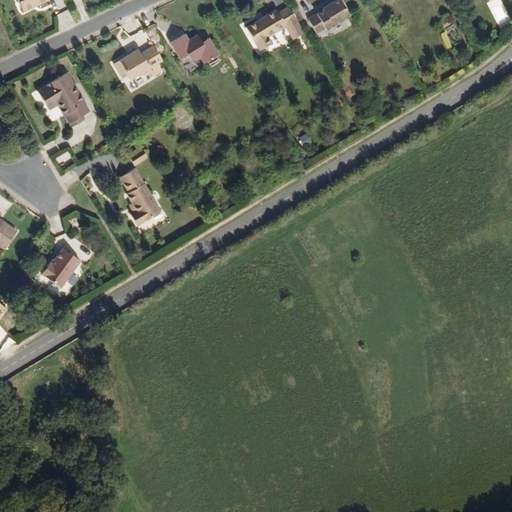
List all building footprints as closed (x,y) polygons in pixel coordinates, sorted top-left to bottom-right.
[(15,0),(22,14),(52,0),(15,0)] [(325,30),(326,32),(350,18),(340,0),(322,10),(323,12),(307,20),(316,35),(325,30)] [(269,44),(265,38),(284,27),(288,34),(299,27),(288,9),(276,15),(274,11),(244,30),(257,51),(269,44)] [(291,40),(303,33),(299,27),(288,34),(291,40)] [(210,61),(224,52),(214,36),(210,38),(204,36),(202,34),(194,38),(189,32),(176,41),(185,57),(189,55),(201,57),(206,55),(210,61)] [(152,77),(160,73),(156,67),(162,63),(152,47),(142,53),(139,48),(112,65),(119,77),(124,74),(128,81),(137,76),(138,78),(142,75),(143,77),(150,74),(152,77)] [(42,86),(34,91),(43,105),(52,100),(55,105),(68,128),(84,118),(90,115),(64,73),(42,86)] [(43,105),(46,111),(55,105),(52,100),(43,105)] [(309,133),(299,137),(303,146),(312,143),(309,133)] [(125,154),(126,157),(139,149),(138,146),(125,154)] [(139,149),(126,157),(131,165),(144,157),(139,149)] [(135,225),(158,211),(132,167),(117,176),(126,191),(124,193),(130,202),(135,210),(131,212),(129,214),(135,225)] [(131,212),(135,210),(130,202),(126,204),(131,212)] [(0,245),(3,248),(16,229),(0,218),(0,245)] [(315,264),(325,258),(308,229),(298,235),(315,264)] [(26,246),(31,249),(37,241),(32,238),(26,246)] [(40,272),(59,286),(79,259),(62,246),(51,261),(49,259),(40,272)]
